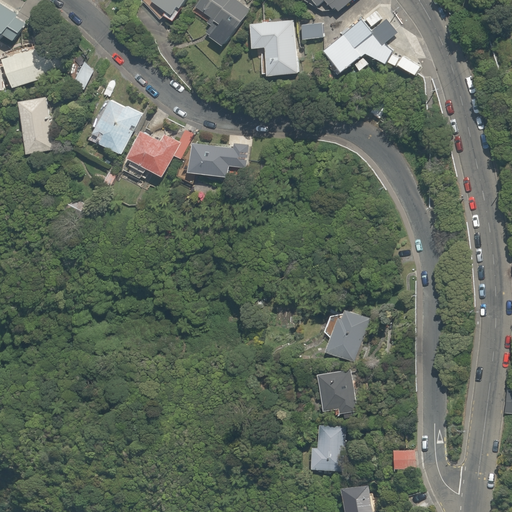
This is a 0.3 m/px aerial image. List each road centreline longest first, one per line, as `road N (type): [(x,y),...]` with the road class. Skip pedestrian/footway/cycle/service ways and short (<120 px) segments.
road 1 (residential): [(65,0),(168,93),(267,125),(338,123),(383,146),(424,223),(434,267),(434,452),(441,476),(472,507)]
road 2 (tertiary): [(411,0),(453,74),(480,171),(498,326),(472,507)]
